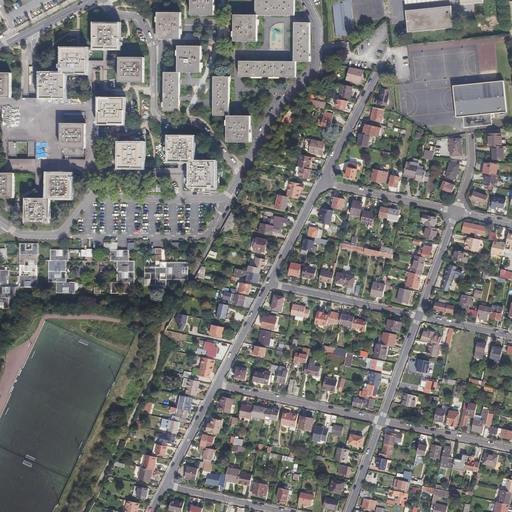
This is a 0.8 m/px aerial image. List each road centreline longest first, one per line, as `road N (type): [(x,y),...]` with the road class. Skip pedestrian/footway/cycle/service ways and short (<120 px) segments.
road 1 (residential): [(102,0),(111,14),(138,20),(151,54),(154,118),(195,122),(239,174)]
road 2 (residential): [(239,174),(275,106),(313,72),(317,21),(306,0)]
road 3 (residential): [(56,234),(200,236),(229,194)]
road 4 (residential): [(56,234),(95,197),(229,194)]
road 5 (residential): [(381,420),(215,384)]
road 6 (residential): [(418,316),(268,284)]
road 7 (residential): [(319,182),(392,51)]
road 8 (residential): [(319,182),(455,212)]
road 9 (residential): [(511,449),(381,420)]
road 10 (residential): [(285,511),(164,485)]
